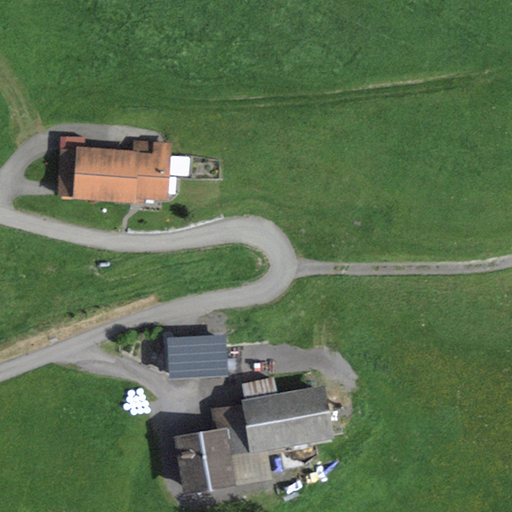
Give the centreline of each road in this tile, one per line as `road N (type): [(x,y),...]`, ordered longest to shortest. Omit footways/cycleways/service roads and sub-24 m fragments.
road 1 (unclassified): [(0,371),(168,310),(267,293),(283,266),(267,234),(246,230),(136,244),(0,216)]
road 2 (track): [(283,266),(511,256)]
